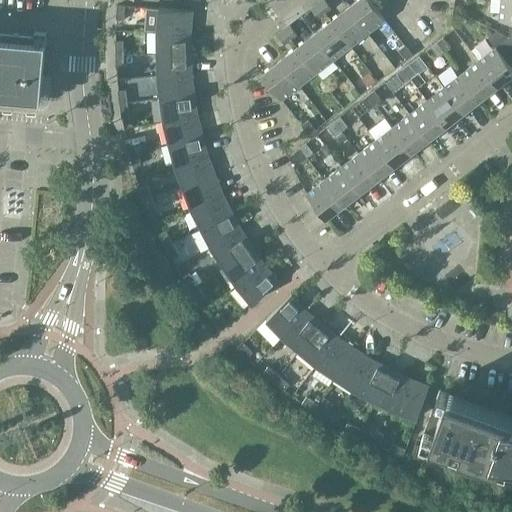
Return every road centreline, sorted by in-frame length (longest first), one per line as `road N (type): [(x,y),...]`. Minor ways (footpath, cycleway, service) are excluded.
road 1 (residential): [(340,280),(315,258),(246,132),(234,48),(290,0)]
road 2 (unclassified): [(85,250),(93,181),(85,0)]
road 3 (residential): [(340,280),(511,117)]
road 4 (residential): [(511,359),(460,350),(340,280)]
road 5 (tertiary): [(259,511),(81,443)]
road 6 (unclassified): [(61,384),(85,250)]
road 7 (unclassified): [(85,250),(21,369)]
road 8 (tertiary): [(70,466),(190,511)]
